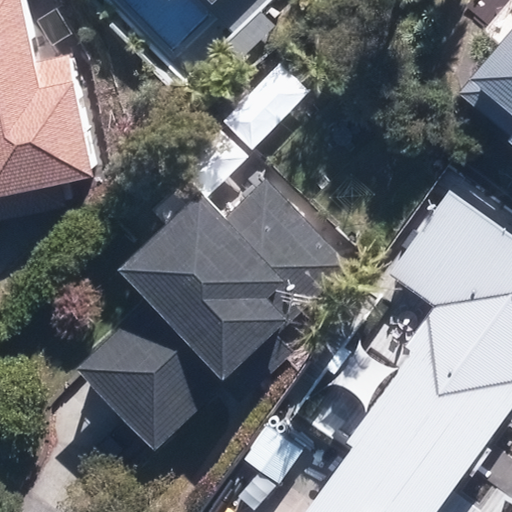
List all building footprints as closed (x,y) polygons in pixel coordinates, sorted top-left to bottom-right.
[(0,0),(0,214),(67,201),(60,171),(94,164),(68,48),(36,55),(24,0),(0,0)] [(205,0),(235,31),(266,0),(205,0)] [(511,17),(471,66),(474,67),(459,86),(511,127),(507,132),(511,135),(511,17)] [(348,260),(266,172),(227,207),(202,179),(121,255),(152,290),(78,356),(155,439),(222,378),(239,396),(293,345),(276,327),(348,260)] [(295,511),(429,511),(511,401),(511,226),(449,182),(389,266),(434,297),(405,338),(412,344),(351,429),(355,434),(295,511)]
